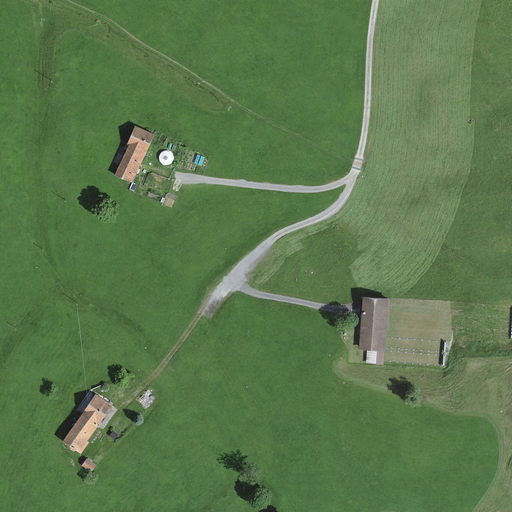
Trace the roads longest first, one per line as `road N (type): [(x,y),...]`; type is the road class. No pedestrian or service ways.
road 1 (track): [(238,271),(282,226),(342,198),(361,166),(378,0)]
road 2 (track): [(361,166),(301,180),(166,165)]
road 3 (track): [(238,271),(131,377)]
